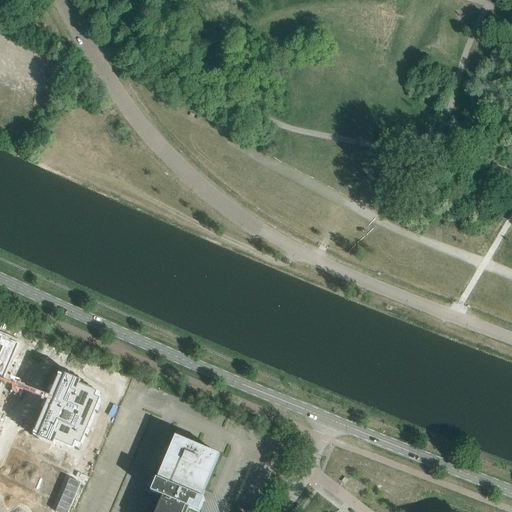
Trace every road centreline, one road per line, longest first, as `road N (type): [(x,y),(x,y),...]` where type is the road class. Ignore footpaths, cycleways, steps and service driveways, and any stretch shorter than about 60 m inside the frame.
road 1 (unclassified): [(62,0),(150,133),(212,196),(323,264)]
road 2 (tertiary): [(329,419),(0,277)]
road 3 (tertiary): [(511,489),(329,419)]
